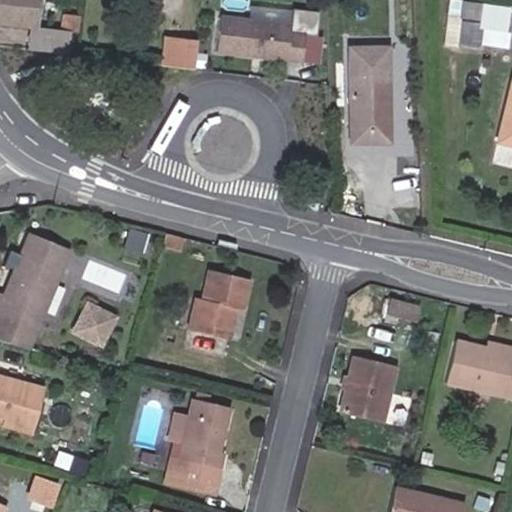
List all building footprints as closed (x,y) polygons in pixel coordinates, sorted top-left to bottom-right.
[(0,0),(0,20),(30,24),(32,0),(0,0)] [(448,0),(445,43),(510,48),(511,25),(511,2),(479,0),(448,0)] [(225,13),(221,48),(298,57),(301,31),(294,30),(275,28),(276,20),(225,13)] [(276,20),(275,28),(294,30),(295,22),(276,20)] [(30,24),(24,23),(21,45),(64,50),(66,29),(30,24)] [(317,33),(301,31),(298,57),(314,59),(317,33)] [(187,65),(190,37),(159,34),(157,61),(187,65)] [(345,44),(347,116),(348,141),(386,140),(384,44),(345,44)] [(511,78),(497,138),(511,142),(511,78)] [(308,182),(327,182),(326,169),(308,170),(308,182)] [(412,205),(412,185),(395,185),(395,204),(412,205)] [(176,233),(158,228),(155,240),(173,245),(176,233)] [(6,345),(27,349),(61,251),(21,236),(0,298),(0,318),(14,323),(6,345)] [(201,269),(195,299),(189,299),(183,328),(223,336),(230,305),(236,306),(241,277),(201,269)] [(72,332),(105,347),(121,313),(88,298),(72,332)] [(0,318),(0,343),(6,345),(14,323),(0,318)] [(511,352),(492,347),(463,339),(452,380),(511,394),(511,352)] [(511,343),(494,340),(492,347),(511,352),(511,343)] [(350,387),(345,386),(339,410),(380,420),(395,366),(353,355),(347,378),(351,380),(350,387)] [(0,420),(7,422),(33,427),(41,385),(0,378),(0,420)] [(164,473),(172,475),(212,487),(223,444),(220,443),(230,403),(193,393),(188,414),(182,434),(178,453),(169,451),(164,473)] [(182,434),(188,414),(173,410),(168,431),(182,434)] [(30,500),(59,505),(64,479),(35,474),(30,500)] [(385,511),(461,511),(463,504),(393,487),(385,511)]
